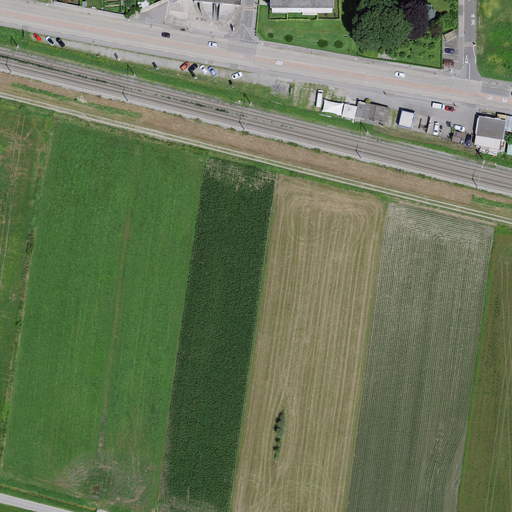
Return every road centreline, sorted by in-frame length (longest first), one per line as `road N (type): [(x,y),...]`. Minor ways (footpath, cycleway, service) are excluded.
road 1 (track): [(0,84),(511,207)]
road 2 (primary): [(244,55),(0,12)]
road 3 (primary): [(469,92),(244,55)]
